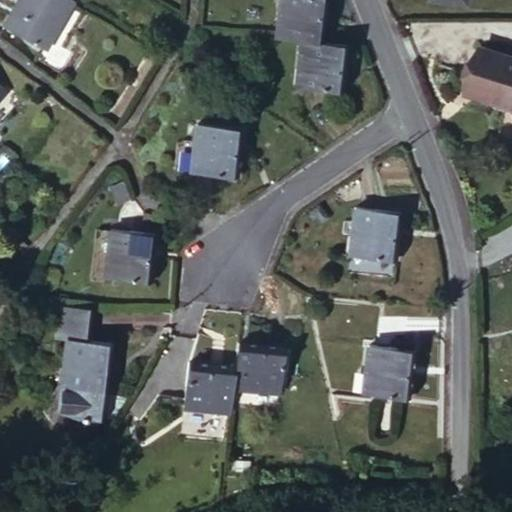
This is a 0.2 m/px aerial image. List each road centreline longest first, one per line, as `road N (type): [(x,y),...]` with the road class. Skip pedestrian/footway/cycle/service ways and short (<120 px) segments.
road 1 (residential): [(411,111),(455,253),(464,365),(454,447)]
road 2 (residential): [(411,111),(260,211),(224,271)]
